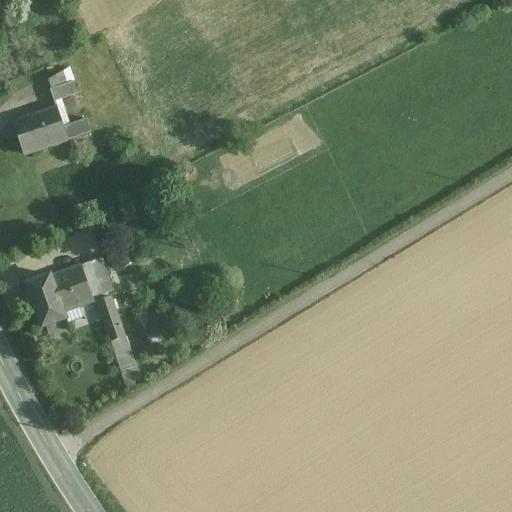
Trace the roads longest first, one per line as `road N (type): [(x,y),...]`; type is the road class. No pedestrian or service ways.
road 1 (unknown): [(52,459),(511,175)]
road 2 (secondary): [(83,511),(0,359)]
